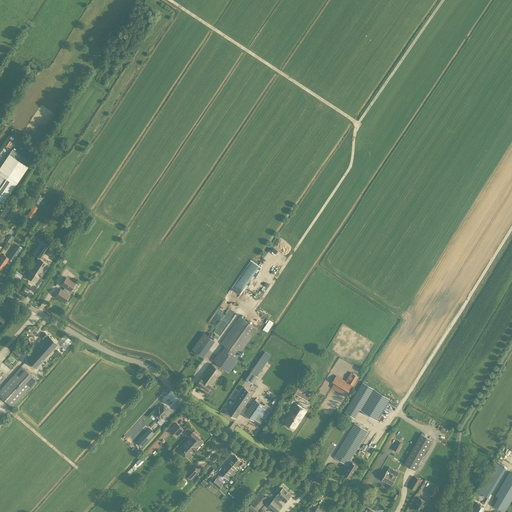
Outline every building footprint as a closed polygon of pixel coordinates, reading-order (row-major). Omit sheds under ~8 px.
[(12,149),(0,167),(0,199),(3,202),(31,161),(12,149)] [(36,202),(39,204),(44,198),(40,195),(36,202)] [(0,219),(2,220),(10,207),(7,205),(0,214),(0,219)] [(30,218),(37,207),(34,205),(27,216),(30,218)] [(10,243),(14,236),(10,234),(6,240),(10,243)] [(41,240),(32,253),(38,257),(40,258),(48,245),(41,240)] [(3,254),(0,258),(0,269),(1,270),(7,262),(9,264),(12,260),(12,261),(22,247),(17,244),(8,257),(3,254)] [(268,264),(268,267),(269,267),(270,265),(274,266),(275,259),(265,256),(263,264),(266,264),(266,263),(268,264)] [(38,257),(25,276),(35,282),(48,264),(40,258),(38,257)] [(18,281),(22,275),(16,271),(12,277),(18,281)] [(60,289),(55,296),(65,303),(70,295),(67,293),(69,290),(70,291),(75,283),(66,277),(61,284),(65,287),(63,290),(60,289)] [(238,360),(236,358),(258,328),(240,316),(221,342),(225,346),(215,361),(225,368),(230,371),(238,360)] [(40,345),(48,353),(57,344),(48,336),(46,339),(44,337),(47,335),(45,332),(41,336),(42,337),(42,338),(43,339),(42,340),(44,341),(40,345)] [(202,356),(214,339),(204,332),(192,349),(202,356)] [(20,358),(25,351),(18,344),(12,351),(20,358)] [(36,367),(48,353),(40,345),(27,360),(36,367)] [(251,371),(257,375),(266,362),(260,358),(251,371)] [(30,373),(33,370),(24,363),(21,366),(30,373)] [(208,390),(222,371),(211,364),(197,383),(208,390)] [(0,395),(12,407),(36,380),(21,366),(0,389),(0,395)] [(351,372),(345,381),(353,385),(359,376),(351,372)] [(348,392),(351,387),(335,377),(332,382),(348,392)] [(355,418),(360,409),(377,419),(390,398),(363,381),(344,411),(355,418)] [(245,405),(253,393),(244,386),(235,399),(245,405)] [(236,418),(245,405),(235,399),(227,411),(236,418)] [(255,399),(245,414),(254,420),(255,419),(260,423),(264,417),(266,414),(269,409),(264,406),(264,405),(255,399)] [(289,425),(301,406),(295,403),(283,422),(289,425)] [(165,413),(169,409),(164,404),(160,408),(159,407),(155,411),(156,412),(155,414),(160,419),(157,422),(161,425),(165,420),(163,418),(166,414),(165,413)] [(295,429),(307,410),(301,406),(289,425),(295,429)] [(177,435),(183,429),(176,423),(170,429),(177,435)] [(355,423),(334,457),(349,466),(344,474),(350,477),(357,465),(349,461),(367,431),(355,423)] [(149,428),(137,441),(142,446),(154,433),(149,428)] [(190,437),(179,448),(188,457),(203,441),(193,431),(188,436),(190,437)] [(415,470),(432,439),(421,433),(404,464),(415,470)] [(398,452),(402,443),(398,441),(393,449),(398,452)] [(140,465),(148,456),(145,453),(136,462),(140,465)] [(235,455),(220,472),(226,478),(228,479),(232,474),(230,473),(239,464),(241,466),(244,463),(242,461),(241,461),(235,455)] [(489,497),(504,465),(496,461),(481,493),(489,497)] [(130,475),(137,469),(134,466),(127,472),(130,475)] [(191,479),(198,471),(193,466),(185,474),(191,479)] [(389,467),(385,475),(394,480),(398,472),(389,467)] [(496,495),(498,497),(493,505),(504,511),(509,503),(511,498),(511,472),(510,471),(496,495)] [(394,480),(385,475),(383,479),(391,484),(394,480)] [(415,490),(420,480),(415,477),(410,487),(415,490)] [(211,481),(209,483),(212,485),(218,490),(219,489),(221,486),(223,484),(216,478),(213,482),(211,481)] [(434,496),(438,490),(432,486),(429,493),(434,496)] [(274,498),(268,505),(275,511),(276,511),(282,505),(279,502),(281,499),(285,502),(291,495),(283,488),(274,498)] [(256,511),(268,499),(265,496),(265,497),(260,493),(243,511),(256,511)] [(419,497),(414,507),(419,510),(421,511),(426,501),(425,500),(419,497)] [(477,502),(471,511),(480,511),(484,506),(477,502)]
